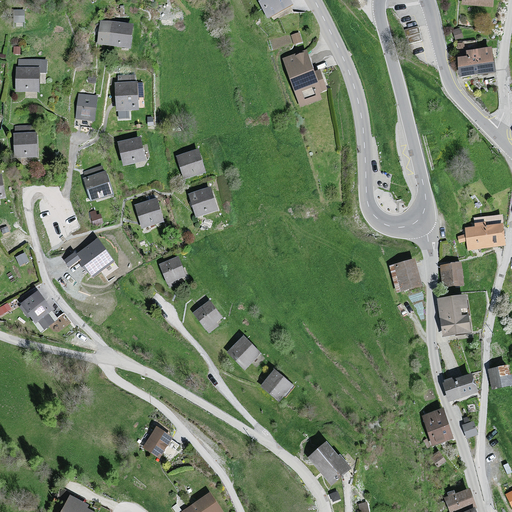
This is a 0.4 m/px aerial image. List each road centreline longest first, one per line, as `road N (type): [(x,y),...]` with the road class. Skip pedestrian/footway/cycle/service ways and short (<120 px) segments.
road 1 (unclassified): [(419,219),(430,249),(436,371),(481,509)]
road 2 (residential): [(481,509),(487,336),(511,229)]
road 3 (tertiary): [(419,219),(386,224),(368,205),(357,97),(314,0)]
road 4 (residential): [(106,360),(154,376),(265,442),(302,471),(323,511)]
road 5 (tertiary): [(380,0),(422,179),(419,219)]
road 6 (residential): [(56,200),(35,192),(28,199),(42,273),(106,360)]
road 7 (tertiary): [(492,133),(449,84),(427,0)]
road 8 (residential): [(492,133),(504,113),(511,0)]
